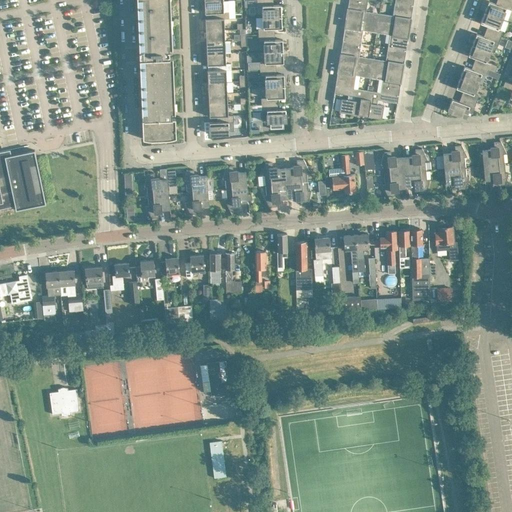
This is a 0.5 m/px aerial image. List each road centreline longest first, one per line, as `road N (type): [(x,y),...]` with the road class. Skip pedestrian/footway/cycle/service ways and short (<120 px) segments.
road 1 (residential): [(0,255),(110,235),(465,205),(495,213),(511,205)]
road 2 (unknown): [(499,300),(491,310),(489,368),(506,511)]
road 3 (residential): [(124,0),(131,148),(148,160),(191,156)]
road 4 (residential): [(191,156),(187,0)]
road 5 (residential): [(316,145),(338,0)]
road 6 (residential): [(297,0),(302,146)]
road 7 (residential): [(420,136),(470,0)]
road 8 (residential): [(424,0),(402,137)]
